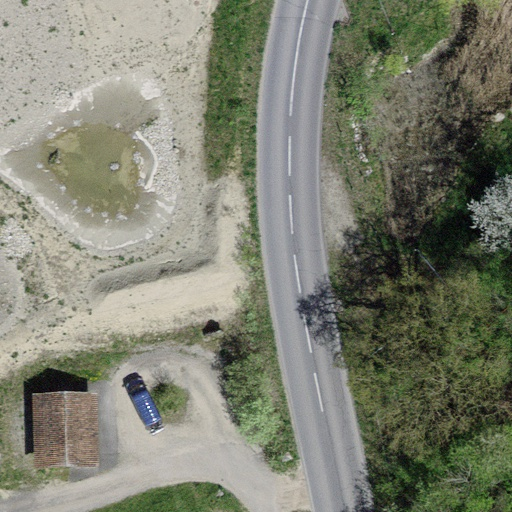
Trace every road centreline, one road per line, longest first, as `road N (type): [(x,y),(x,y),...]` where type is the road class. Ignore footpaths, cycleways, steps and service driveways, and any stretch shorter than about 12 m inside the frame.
road 1 (residential): [(306,0),(290,63),(291,212),(328,511)]
road 2 (track): [(253,511),(245,464),(4,511)]
